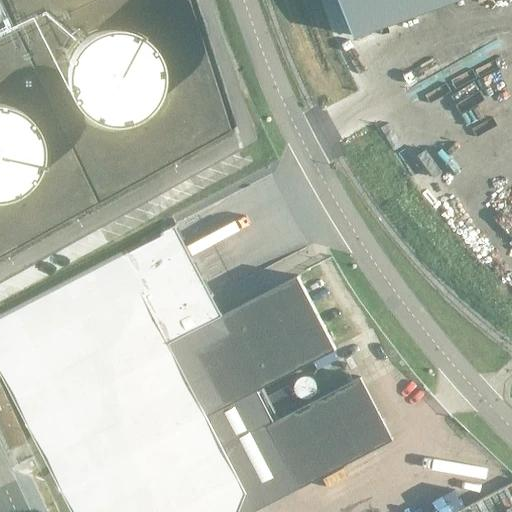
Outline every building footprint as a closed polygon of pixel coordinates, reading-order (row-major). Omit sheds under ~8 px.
[(342,0),(355,36),(454,0),(342,0)] [(111,124),(115,124),(118,124),(122,124),(127,123),(132,121),(135,120),(138,118),(141,116),(144,114),(148,111),(150,109),(152,106),(155,102),(157,99),(159,96),(160,92),(160,91),(161,87),(162,84),(162,81),(163,79),(163,75),(162,72),(162,68),(162,67),(161,63),(160,60),(159,57),(158,55),(155,51),(153,48),(151,45),(149,43),(146,40),(142,37),(139,35),(136,33),(132,31),(128,30),(125,29),(123,29),(120,29),(116,28),(113,28),(108,29),(104,29),(101,30),(96,32),(93,33),(90,35),(87,37),(84,39),(82,41),(79,44),(78,45),(76,48),(74,51),(72,54),(71,57),(70,60),(68,63),(68,67),(67,68),(67,72),(67,75),(67,79),(67,82),(68,86),(68,89),(70,92),(71,96),(72,97),(73,100),(75,103),(77,106),(79,109),(82,111),(84,113),(88,116),(91,118),(95,120),(98,121),(101,122),(104,123),(108,124),(111,124)] [(0,199),(1,199),(6,198),(11,196),(14,195),(17,194),(19,193),(22,191),(25,189),(27,186),(28,185),(31,183),(33,180),(35,177),(37,174),(38,171),(39,168),(40,166),(41,163),(42,159),(42,158),(42,154),(42,151),(42,147),(42,145),(41,142),(40,139),(40,137),(39,134),(37,131),(36,128),(34,125),(32,122),(30,119),(27,117),(25,114),(20,111),(16,109),(13,107),(9,106),(6,105),(3,104),(0,103),(0,199)] [(372,156),(367,161),(377,173),(383,168),(372,156)] [(401,187),(395,191),(405,203),(411,198),(401,187)] [(175,224),(0,315),(0,377),(60,493),(69,511),(238,511),(244,495),(247,488),(169,339),(220,313),(215,303),(211,295),(208,289),(197,268),(188,250),(178,231),(175,224)] [(302,283),(298,275),(221,315),(259,389),(336,349),(331,340),(302,283)] [(247,488),(244,495),(292,471),(268,424),(276,420),(273,415),(264,398),(259,389),(221,315),(220,313),(169,339),(247,488)] [(292,471),(386,422),(361,375),(268,424),(292,471)] [(295,393),(296,397),(298,399),(300,401),(304,402),(307,402),(310,401),(313,399),(315,397),(316,393),(316,390),(315,387),(313,384),(310,382),(307,381),(304,381),(300,382),(298,384),(296,387),(295,390),(295,393)] [(298,403),(289,385),(264,398),(273,415),(298,403)] [(26,442),(0,386),(0,430),(9,449),(26,442)] [(386,422),(292,471),(244,495),(238,511),(250,511),(273,500),(300,487),(394,438),(390,430),(386,422)]
